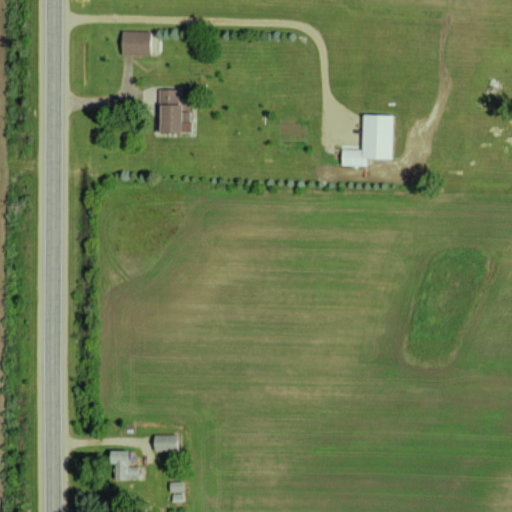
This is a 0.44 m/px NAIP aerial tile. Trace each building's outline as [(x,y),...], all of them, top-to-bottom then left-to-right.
[(121,53),(152,54),(152,30),(122,30),(121,53)] [(164,103),(164,132),(186,132),(186,118),(188,118),(188,103),(178,103),(179,89),(160,88),(160,103),(164,103)] [(344,148),(343,164),(368,165),(368,157),(395,158),(396,114),(365,114),(364,149),(344,148)] [(181,451),(180,433),(155,434),(156,451),(181,451)] [(134,461),(131,448),(113,452),(116,465),(134,461)]
